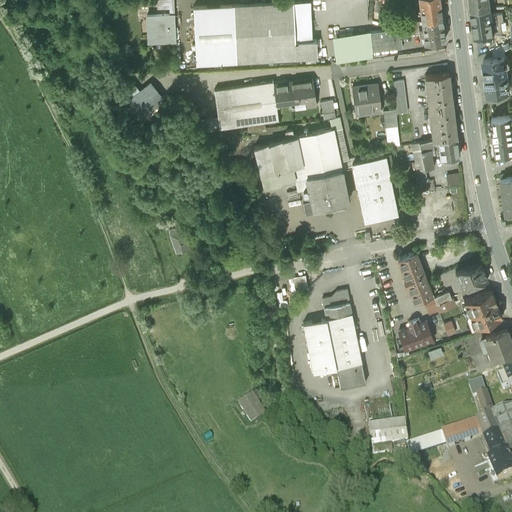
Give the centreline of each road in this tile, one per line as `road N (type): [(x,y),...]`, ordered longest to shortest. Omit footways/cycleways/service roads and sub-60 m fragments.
road 1 (track): [(131,301),(73,152),(0,16)]
road 2 (track): [(247,511),(157,378),(131,301)]
road 3 (secondary): [(454,0),(478,174)]
road 4 (track): [(0,359),(131,301)]
